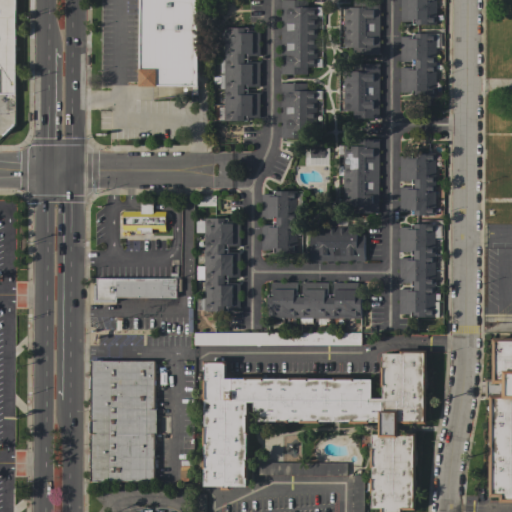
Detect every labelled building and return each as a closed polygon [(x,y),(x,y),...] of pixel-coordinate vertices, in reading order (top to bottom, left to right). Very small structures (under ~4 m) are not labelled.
[(0,94),(0,0),(15,0),(15,94),(0,94)] [(198,0),(198,86),(156,86),(139,86),(139,69),(140,69),(140,0),(198,0)] [(281,0),(306,0),(306,7),(316,7),(316,67),(307,67),(307,74),(281,74),(281,0)] [(354,55),(354,47),(343,47),(344,8),(353,8),(353,0),(379,0),(379,55),(354,55)] [(436,0),(436,25),(412,25),(412,21),(400,21),(400,0),(436,0)] [(247,28),(247,31),(260,31),(259,56),(247,56),(247,62),(259,62),(259,87),(247,87),(247,93),(259,93),(259,118),(247,118),(247,121),(224,121),(224,89),(220,89),(220,75),(224,75),(224,73),(220,73),(220,60),(224,60),(224,28),(247,28)] [(435,96),(412,96),(412,92),(400,92),(400,67),(412,67),(412,62),(400,62),(400,37),(412,37),(412,34),(435,34),(435,96)] [(378,119),(353,119),(353,112),(343,112),(343,71),(354,71),(354,64),(379,64),(378,119)] [(307,83),(307,91),(316,91),(316,131),(306,131),(306,138),(280,138),(281,83),(307,83)] [(352,213),(352,206),(343,206),(343,146),(356,146),(356,138),(378,138),(378,213),(352,213)] [(305,148),(329,149),(328,166),(305,165),(305,148)] [(411,216),(411,212),(399,212),(399,187),(412,187),(412,181),(399,181),(399,156),(412,156),(412,153),(435,153),(435,201),(440,201),(440,209),(435,209),(435,216),(411,216)] [(261,225),(273,225),(273,219),(261,219),(261,194),(273,194),(273,191),(297,191),(296,253),(273,253),(273,250),(261,250),(261,225)] [(140,212),(140,202),(153,202),(153,212),(165,212),(165,232),(158,231),(158,229),(151,229),(151,233),(136,233),(136,231),(122,230),(122,227),(121,227),(121,214),(122,214),(122,212),(140,212)] [(228,218),(228,221),(240,221),(240,247),(227,247),(227,252),(240,252),(239,277),(227,277),(227,283),(240,283),(240,308),(227,308),(227,311),(204,311),(204,310),(197,310),(197,298),(204,298),(204,218),(228,218)] [(410,317),(411,314),(399,314),(399,289),(414,289),(414,281),(411,281),(411,284),(399,283),(399,258),(414,258),(414,250),(411,250),(411,252),(399,252),(399,227),(408,227),(408,229),(411,229),(411,224),(435,224),(434,292),(438,292),(438,317),(410,317)] [(310,261),(310,235),(317,235),(317,225),(357,225),(357,234),(363,234),(364,261),(310,261)] [(180,279),(180,292),(176,292),(176,298),(117,298),(117,302),(94,302),(94,285),(96,285),(96,279),(180,279)] [(324,318),(324,322),(315,322),(315,318),(268,318),(268,295),(271,295),(271,282),(296,283),(296,295),(302,295),(302,282),(327,282),(327,295),(333,295),(333,282),(358,283),(358,295),(361,295),(360,318),(324,318)] [(361,333),(361,334),(362,334),(362,343),(361,343),(361,345),(194,345),(194,333),(361,333)] [(511,502),(500,503),(500,497),(490,497),(489,399),(486,399),(486,379),(492,379),(492,338),(511,338),(511,502)] [(403,510),(403,511),(381,511),(381,508),(372,508),(372,491),(371,491),(371,478),(373,478),(373,468),(371,468),(371,447),(373,447),(373,435),(379,435),(380,422),(369,422),(369,423),(349,423),(349,421),(320,421),(320,423),(299,423),(299,422),(289,421),(289,423),(276,423),(276,421),(259,421),(259,411),(254,411),(254,402),(247,402),(247,414),(249,414),(248,434),(247,434),(247,459),(248,459),(248,480),(246,479),(246,486),(231,486),(231,490),(222,490),(222,486),(205,486),(205,469),(203,469),(203,456),(205,456),(205,445),(203,445),(203,425),(205,425),(205,401),(203,401),(203,380),(205,380),(205,365),(203,365),(203,361),(227,361),(227,365),(225,365),(225,379),(244,379),(244,377),(264,378),(264,379),(288,379),(288,378),(309,378),(309,379),(333,380),(333,378),(355,378),(355,379),(371,379),(371,398),(383,399),(383,387),(381,387),(381,367),(384,367),(384,353),(400,354),(400,350),(427,351),(426,424),(399,423),(399,433),(416,433),(416,510),(403,510)] [(102,360),(102,361),(154,361),(154,410),(156,410),(156,433),(154,433),(153,482),(101,482),(101,483),(89,483),(90,360),(102,360)] [(347,475),(279,475),(279,477),(269,476),(269,475),(257,475),(257,463),(347,463),(347,475)] [(351,511),(351,475),(363,475),(363,511),(351,511)] [(192,511),(193,493),(205,493),(205,494),(206,494),(206,499),(205,499),(204,511),(192,511)]
